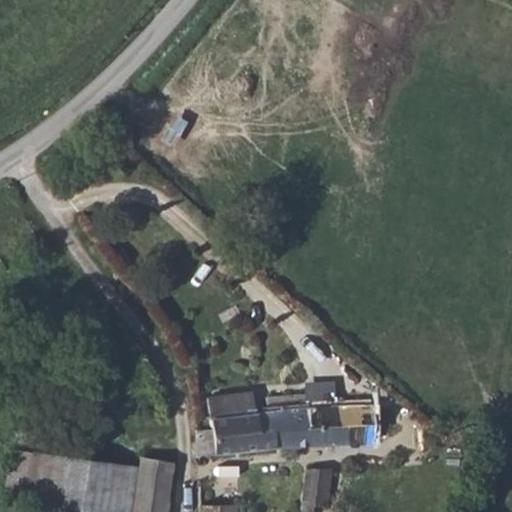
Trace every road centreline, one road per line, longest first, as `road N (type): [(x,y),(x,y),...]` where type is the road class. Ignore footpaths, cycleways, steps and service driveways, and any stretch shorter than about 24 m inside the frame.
road 1 (unknown): [(19,150),(171,372),(184,457),(181,511)]
road 2 (unclassified): [(0,162),(70,116),(162,33),(186,0)]
